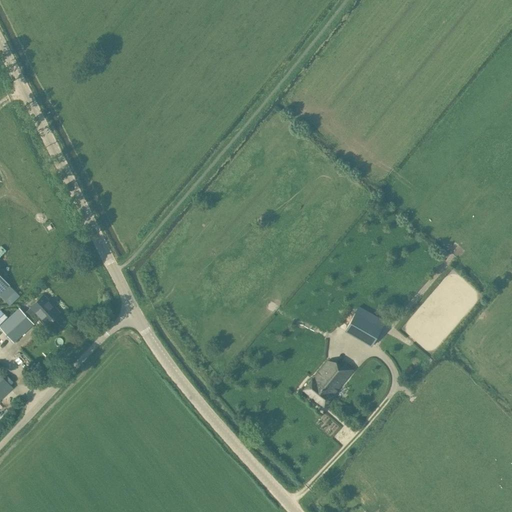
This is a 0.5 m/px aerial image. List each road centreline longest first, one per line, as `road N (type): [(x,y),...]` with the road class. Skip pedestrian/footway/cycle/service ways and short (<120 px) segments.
road 1 (tertiary): [(132,309),(0,40)]
road 2 (tertiary): [(292,511),(191,396),(132,309)]
road 3 (unclassified): [(0,445),(132,309)]
